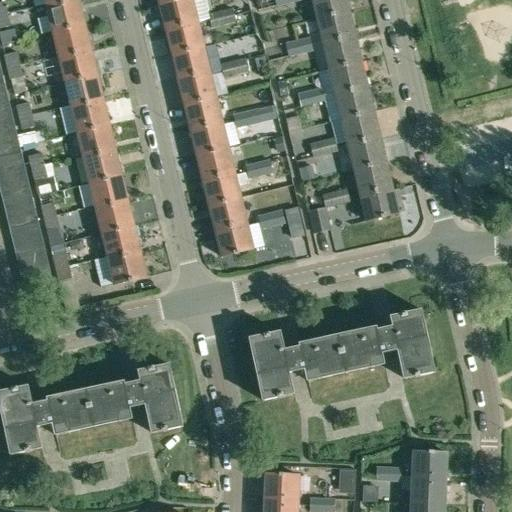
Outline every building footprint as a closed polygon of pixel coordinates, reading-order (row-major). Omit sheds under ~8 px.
[(182,0),(160,6),(166,29),(183,24),(185,30),(199,26),(192,0),(182,0)] [(313,0),(318,20),(349,12),(345,0),(313,0)] [(0,16),(8,14),(5,2),(0,2),(0,16)] [(60,2),(46,5),(53,34),(85,26),(79,3),(61,7),(60,2)] [(221,14),(224,27),(236,24),(233,11),(221,14)] [(338,44),(356,40),(349,12),(318,20),(323,42),(336,39),(338,44)] [(8,14),(0,16),(0,29),(11,27),(8,14)] [(224,27),(221,14),(208,18),(212,30),(224,27)] [(204,48),(199,26),(185,30),(183,24),(166,29),(172,56),(204,48)] [(92,53),(85,26),(53,34),(59,56),(72,53),(74,58),(92,53)] [(309,38),(297,41),(300,53),(312,50),(309,38)] [(330,70),(361,63),(356,40),(338,44),(336,39),(323,42),(330,70)] [(288,56),(300,53),(297,41),(285,44),(288,56)] [(172,56),(178,79),(196,74),(197,80),(211,77),(204,48),(172,56)] [(8,67),(20,64),(17,52),(5,55),(8,67)] [(97,76),(92,53),(74,58),(72,53),(59,56),(66,84),(97,76)] [(245,62),(233,65),(236,77),(248,74),(245,62)] [(330,70),(319,73),(324,95),(336,92),(349,89),(350,95),(368,90),(361,63),(330,70)] [(20,64),(8,67),(11,80),(23,77),(20,64)] [(236,77),(233,65),(221,68),(224,80),(236,77)] [(217,99),(211,77),(197,80),(196,74),(178,79),(185,107),(217,99)] [(66,84),(71,106),(85,103),(86,108),(104,104),(97,76),(66,84)] [(321,89),(309,92),(312,104),(324,101),(321,89)] [(349,89),(336,92),(342,121),(374,113),(368,90),(350,95),(349,89)] [(312,104),(309,92),(297,95),(300,107),(312,104)] [(0,107),(10,105),(7,94),(0,95),(0,107)] [(224,127),(217,99),(185,107),(190,129),(208,125),(210,130),(224,127)] [(20,118),(33,115),(30,102),(17,105),(20,118)] [(511,102),(456,116),(461,140),(511,127),(511,102)] [(109,127),(104,104),(86,108),(85,103),(71,106),(78,134),(109,127)] [(0,107),(0,120),(13,117),(10,105),(0,107)] [(245,114),(248,127),(274,120),(272,111),(258,114),(257,111),(245,114)] [(374,113),(342,121),(348,143),(361,140),(362,145),(380,140),(374,113)] [(248,127),(245,114),(233,117),(236,129),(248,127)] [(33,115),(20,118),(23,130),(36,127),(33,115)] [(0,132),(16,129),(13,117),(0,120),(0,132)] [(190,129),(197,157),(229,149),(224,127),(210,130),(208,125),(190,129)] [(78,134),(83,156),(97,153),(98,159),(116,154),(109,127),(78,134)] [(0,132),(0,145),(18,141),(16,129),(0,132)] [(333,139),(321,142),(324,154),(336,151),(333,139)] [(361,140),(348,143),(355,171),(386,164),(380,140),(362,145),(361,140)] [(0,157),(21,153),(18,141),(0,145),(0,157)] [(324,154),(321,142),(310,145),(312,157),(324,154)] [(222,181),(236,177),(229,149),(197,157),(203,180),(220,175),(222,181)] [(0,157),(0,170),(24,165),(21,153),(0,157)] [(30,156),(33,168),(45,165),(42,153),(30,156)] [(122,177),(116,154),(98,159),(97,153),(83,156),(90,185),(122,177)] [(270,163),(258,166),(261,177),(273,174),(270,163)] [(375,196),(393,191),(386,164),(355,171),(360,193),(373,190),(375,196)] [(0,182),(27,176),(24,165),(0,170),(0,182)] [(45,165),(33,168),(36,180),(48,177),(45,165)] [(261,177),(258,166),(246,168),(249,180),(261,177)] [(220,175),(203,180),(209,208),(241,200),(236,177),(222,181),(220,175)] [(0,182),(0,186),(2,195),(30,188),(27,176),(0,182)] [(90,185),(96,207),(109,203),(110,209),(128,204),(122,177),(90,185)] [(33,200),(30,188),(2,195),(5,207),(33,200)] [(346,190),(334,193),(337,205),(349,202),(346,190)] [(373,190),(360,193),(367,222),(382,218),(382,220),(386,219),(386,217),(398,214),(393,191),(375,196),(373,190)] [(337,205),(334,193),(322,196),(325,208),(337,205)] [(5,207),(8,219),(36,212),(33,200),(5,207)] [(241,200),(209,208),(215,230),(233,226),(234,231),(248,228),(241,200)] [(42,206),(45,218),(57,215),(54,203),(42,206)] [(134,227),(128,204),(110,209),(109,203),(96,207),(102,235),(134,227)] [(287,224),(300,221),(297,209),(285,212),(287,224)] [(327,211),(310,215),(315,237),(332,233),(327,211)] [(38,224),(36,212),(8,219),(11,230),(38,224)] [(282,213),(270,216),(273,229),(286,226),(282,213)] [(60,228),(57,215),(45,218),(48,231),(60,228)] [(261,232),(273,229),(270,216),(258,219),(261,232)] [(11,230),(14,242),(41,235),(38,224),(11,230)] [(233,226),(215,230),(222,258),(234,254),(235,256),(239,255),(239,253),(254,250),(248,228),(234,231),(233,226)] [(140,255),(134,227),(102,235),(108,257),(122,253),(123,259),(140,255)] [(44,247),(41,235),(14,242),(16,254),(44,247)] [(16,254),(19,266),(47,259),(44,247),(16,254)] [(122,253),(108,257),(115,285),(130,282),(130,283),(134,282),(134,281),(146,278),(140,255),(123,259),(122,253)] [(54,257),(57,269),(70,266),(67,254),(54,257)] [(47,259),(19,266),(22,278),(50,271),(47,259)] [(70,266),(57,269),(60,282),(72,278),(70,266)] [(22,278),(25,289),(53,283),(50,271),(22,278)] [(75,290),(72,278),(60,282),(63,293),(75,290)] [(25,289),(29,307),(57,300),(53,283),(25,289)] [(338,337),(346,372),(372,366),(372,368),(384,365),(382,354),(398,350),(404,379),(415,377),(415,378),(420,377),(420,376),(435,373),(422,311),(407,315),(406,313),(401,314),(401,316),(391,318),(392,327),(377,330),(377,328),(375,328),(375,329),(338,337)] [(321,378),(346,372),(338,337),(301,345),(300,344),(300,347),(285,351),(281,333),(270,335),(270,334),(265,335),(265,336),(250,340),(263,401),(279,397),(279,398),(284,397),(284,396),(294,394),(290,373),(305,370),(307,382),(321,379),(321,378)] [(123,383),(86,392),(93,427),(118,422),(119,423),(132,420),(130,409),(145,406),(151,434),(162,432),(162,433),(168,432),(168,430),(182,427),(169,366),(154,369),(154,368),(148,369),(149,370),(138,373),(140,382),(125,386),(124,382),(122,382),(123,383)] [(68,433),(93,427),(86,392),(49,400),(48,399),(47,399),(48,402),(32,406),(28,388),(18,390),(18,389),(12,390),(13,391),(0,393),(0,407),(11,456),(26,453),(26,454),(31,452),(41,449),(37,428),(53,425),(55,437),(68,433)] [(414,452),(413,482),(445,483),(446,454),(433,453),(433,452),(429,452),(429,453),(414,452)] [(388,483),(388,471),(376,470),(375,483),(388,483)] [(388,471),(388,483),(400,484),(401,471),(388,471)] [(265,505),(298,506),(299,476),(284,476),(284,474),(279,474),(279,476),(266,475),(265,505)] [(412,508),(444,510),(445,483),(413,482),(412,508)] [(322,511),(323,500),(310,500),(309,511),(322,511)] [(323,500),(322,511),(334,511),(335,501),(323,500)]
